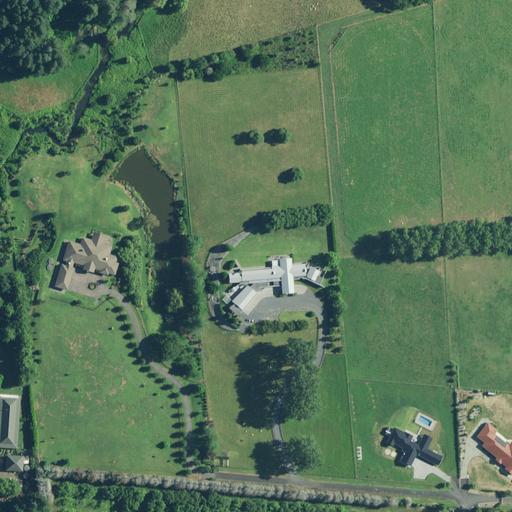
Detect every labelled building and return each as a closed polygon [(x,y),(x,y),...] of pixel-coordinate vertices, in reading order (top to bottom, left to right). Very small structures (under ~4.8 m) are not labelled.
[(115,260),(116,256),(109,253),(111,246),(102,243),(105,235),(92,231),(90,239),(81,236),(79,243),(68,240),(62,260),(65,261),(64,264),(61,263),(54,286),(66,290),(75,263),(83,265),(82,269),(93,272),(94,269),(99,270),(98,272),(108,275),(108,273),(114,275),(116,268),(118,261),(115,260)] [(239,282),(239,284),(281,281),(282,294),(293,293),(292,280),(305,279),(320,285),(327,270),(320,267),(318,271),(310,267),(307,273),(307,265),(292,266),(291,258),(278,259),(279,267),(239,270),(240,273),(227,274),(228,283),(239,282)] [(19,398),(0,397),(0,447),(16,448),(19,398)] [(486,422),(475,435),(484,442),(481,446),(496,458),(495,459),(505,466),(504,468),(511,474),(511,439),(508,444),(493,433),(496,430),(486,422)] [(394,426),(386,442),(393,445),(395,442),(403,447),(402,450),(405,451),(400,462),(410,466),(417,453),(439,463),(442,457),(427,449),(432,437),(424,434),(419,445),(410,441),(413,436),(394,426)] [(21,456),(6,456),(6,470),(20,471),(21,456)]
